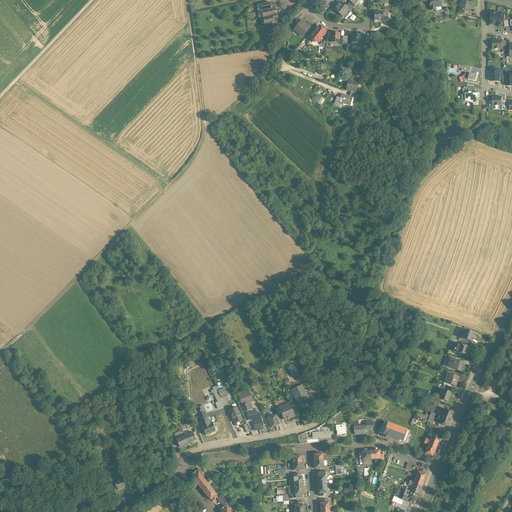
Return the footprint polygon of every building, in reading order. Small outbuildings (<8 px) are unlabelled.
[(440,0),(429,0),(430,9),(435,9),(435,6),(441,6),(440,0)] [(472,3),(462,1),(461,5),(462,6),(460,14),(469,16),(472,3)] [(346,7),(340,2),(334,9),(337,12),(345,18),(347,15),(346,14),(349,11),(350,12),(351,11),(346,7)] [(269,3),(260,5),(261,11),(271,10),(272,9),(272,5),(270,6),(269,3)] [(355,6),(353,9),(361,16),(365,12),(356,4),(355,6)] [(271,10),(261,11),(261,12),(262,12),(263,18),(272,17),(272,15),(271,10)] [(388,12),(374,12),(374,20),(387,21),(388,12)] [(272,17),(263,18),(264,25),(274,23),(273,20),(277,19),(276,14),(276,15),(272,15),(272,17)] [(310,27),(301,21),(300,22),(296,27),(295,29),(299,31),(297,33),(302,37),(310,27)] [(319,27),(310,38),(313,40),(313,41),(315,42),(318,42),(320,39),(320,38),(325,32),(319,27)] [(339,34),(331,34),(331,42),(339,42),(339,34)] [(356,35),(352,35),(352,43),(359,43),(360,43),(360,37),(360,35),(356,35)] [(502,41),(492,41),(492,42),(492,50),(502,50),(502,49),(502,41)] [(470,73),(467,72),(466,72),(463,76),(464,82),(478,85),(479,82),(477,82),(478,75),(470,73)] [(351,80),(348,79),(345,92),(351,93),(355,94),(358,84),(350,82),(351,80)] [(475,88),(467,86),(467,89),(463,89),(463,91),(465,91),(465,94),(469,94),(469,92),(471,92),(471,94),(475,94),(475,88)] [(469,92),(469,94),(465,94),(465,95),(462,95),(462,100),(473,104),(473,105),(478,105),(478,98),(479,98),(479,94),(475,94),(471,94),(471,92),(469,92)] [(355,94),(351,93),(349,97),(352,98),(351,102),(352,102),(354,99),(358,100),(359,95),(355,94)] [(349,97),(341,95),(340,98),(337,97),(334,105),(339,106),(340,103),(350,106),(351,102),(352,98),(349,97)] [(502,98),(492,98),(492,107),(502,106),(502,101),(502,98)] [(474,333),(463,329),(461,335),(463,335),(462,339),(471,342),(474,333)] [(470,345),(461,342),(460,345),(457,344),(455,351),(459,352),(459,353),(467,356),(470,345)] [(455,361),(450,359),(449,360),(448,364),(450,365),(449,368),(460,372),(462,363),(455,361)] [(303,379),(293,364),(289,367),(295,375),(300,381),(303,379)] [(458,377),(447,374),(444,383),(451,385),(454,386),(455,383),(456,383),(458,377)] [(317,382),(312,385),(319,391),(321,390),(317,382)] [(302,386),(291,391),(294,398),(295,397),(298,404),(307,400),(303,390),(302,386)] [(224,389),(218,391),(221,399),(227,396),(224,389)] [(451,393),(443,390),(439,399),(447,402),(451,393)] [(218,391),(213,393),(215,396),(216,396),(218,402),(215,403),(218,409),(224,407),(218,391)] [(250,391),(238,396),(242,406),(249,403),(253,401),(250,391)] [(249,403),(242,406),(245,412),(246,412),(252,410),(249,403)] [(289,404),(280,407),(282,412),(280,413),(281,415),(283,420),(294,415),(289,404)] [(208,423),(202,407),(196,409),(206,436),(216,432),(212,423),(210,424),(209,422),(208,423)] [(243,424),(236,408),(229,411),(236,427),(243,424)] [(453,412),(444,409),(441,417),(450,420),(453,412)] [(252,410),(246,412),(248,422),(252,421),(252,420),(260,419),(260,415),(256,415),(255,410),(252,410)] [(275,416),(267,419),(271,428),(278,425),(275,416)] [(450,420),(441,417),(439,424),(447,428),(450,420)] [(260,419),(252,420),(252,421),(253,424),(254,432),(259,431),(259,429),(262,428),(262,424),(260,419)] [(193,420),(187,422),(190,430),(196,427),(193,420)] [(373,422),(365,422),(365,427),(364,427),(364,431),(366,430),(366,431),(371,430),(374,426),(373,422)] [(405,443),(410,432),(384,422),(380,433),(387,436),(386,438),(398,443),(399,441),(405,443)] [(345,426),(336,427),(336,431),(337,431),(337,437),(341,436),(341,435),(346,435),(345,426)] [(358,427),(353,428),(354,434),(354,435),(355,435),(365,434),(364,431),(364,427),(358,427)] [(312,434),(312,432),(297,437),(299,444),(306,444),(306,438),(312,437),(312,434)] [(440,434),(433,432),(431,439),(434,440),(435,439),(439,441),(440,438),(439,437),(440,434)] [(192,433),(184,436),(188,445),(192,443),(191,442),(196,441),(192,433)] [(184,436),(176,440),(179,447),(184,445),(185,446),(188,445),(184,436)] [(437,446),(425,441),(424,444),(428,446),(427,447),(431,449),(435,451),(437,446)] [(431,449),(427,447),(425,454),(431,456),(433,454),(434,454),(435,451),(431,449)] [(370,451),(361,452),(362,454),(359,454),(359,460),(361,460),(362,460),(362,461),(364,460),(371,460),(370,451)] [(379,451),(370,451),(371,460),(380,459),(380,458),(382,458),(382,452),(379,452),(379,451)] [(192,476),(211,502),(219,497),(200,470),(192,476)] [(425,472),(420,470),(419,471),(419,472),(418,472),(415,478),(423,481),(426,475),(425,474),(425,472)] [(324,473),(318,473),(318,476),(317,476),(317,485),(326,484),(325,478),(325,475),(324,475),(324,473)] [(300,475),(294,475),(294,477),(294,478),(293,478),(294,487),(302,486),(302,477),(300,477),(300,475)] [(423,481),(415,478),(414,483),(409,481),(409,482),(408,483),(420,488),(423,481)] [(122,479),(114,482),(117,490),(125,487),(122,479)] [(420,488),(408,483),(407,486),(412,488),(410,492),(418,495),(420,488)] [(326,484),(317,485),(318,494),(320,494),(320,496),(326,496),(326,493),(326,484)] [(302,486),(294,487),(295,496),(296,496),(296,498),(302,498),(302,495),(303,495),(302,486)] [(410,492),(406,490),(404,496),(408,497),(407,499),(408,499),(407,502),(413,504),(414,501),(415,502),(418,495),(410,492)] [(227,503),(222,495),(217,499),(223,506),(227,503)] [(403,501),(394,497),(392,501),(396,503),(401,505),(403,501)] [(327,500),(321,501),(321,503),(320,504),(320,511),(326,511),(329,511),(328,503),(327,503),(327,500)] [(301,502),(295,503),(295,505),(296,506),(295,506),(295,511),(303,511),(303,505),(302,505),(301,502)]
